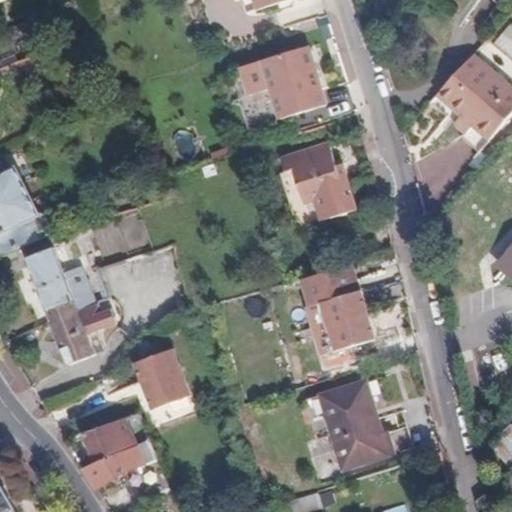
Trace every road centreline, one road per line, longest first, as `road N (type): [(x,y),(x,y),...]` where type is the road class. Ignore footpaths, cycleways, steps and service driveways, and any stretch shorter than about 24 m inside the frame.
road 1 (residential): [(477,511),(428,277),(344,0)]
road 2 (tertiary): [(87,511),(0,399)]
